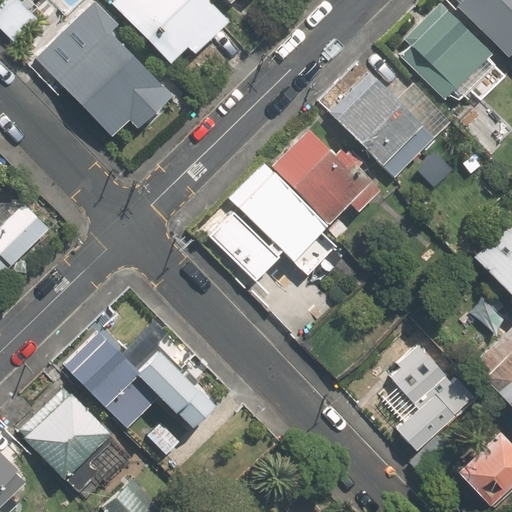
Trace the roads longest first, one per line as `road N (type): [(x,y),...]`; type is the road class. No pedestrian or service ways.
road 1 (residential): [(402,511),(127,227)]
road 2 (residential): [(127,227),(359,0)]
road 3 (residential): [(127,227),(0,94)]
road 4 (residential): [(0,350),(127,227)]
